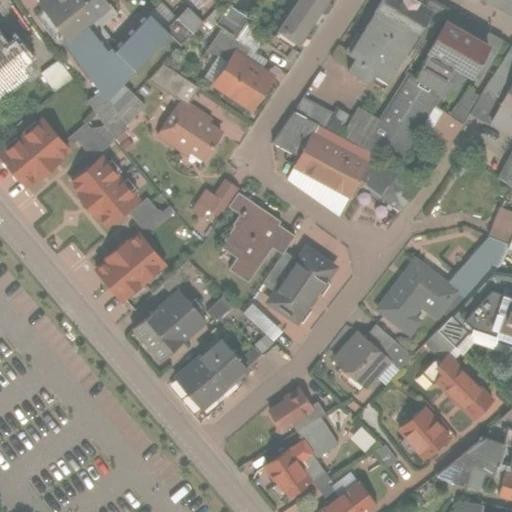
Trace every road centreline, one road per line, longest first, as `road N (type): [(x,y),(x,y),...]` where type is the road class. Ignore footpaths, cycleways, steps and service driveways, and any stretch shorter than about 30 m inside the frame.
road 1 (residential): [(199,447),(334,326),(365,279),(360,240),(246,155),(350,0)]
road 2 (residential): [(0,212),(199,447)]
